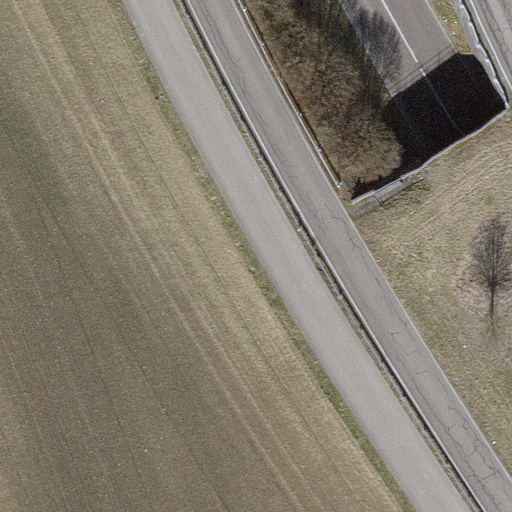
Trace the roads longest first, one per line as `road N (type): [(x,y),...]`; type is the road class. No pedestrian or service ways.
road 1 (track): [(447,511),(243,186),(149,0)]
road 2 (secondary): [(215,0),(431,393),(510,511)]
road 3 (secondary): [(382,0),(511,221)]
